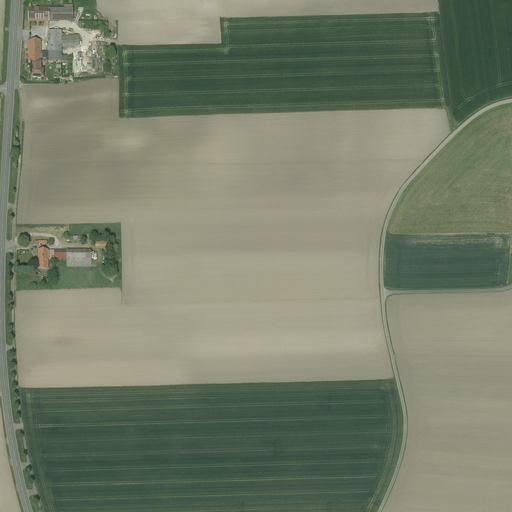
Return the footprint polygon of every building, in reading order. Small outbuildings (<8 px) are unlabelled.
[(49,9),(29,9),(29,21),(49,21),(49,9)] [(72,10),(49,9),(49,21),(72,21),(72,10)] [(41,41),(28,41),(28,63),(31,63),(41,63),(43,63),(47,63),(47,61),(61,61),(61,51),(61,47),(61,38),(61,32),(58,32),(53,32),(49,32),(49,40),(49,52),(41,52),(41,41)] [(78,37),(61,38),(61,47),(79,46),(78,37)] [(41,63),(31,63),(31,70),(31,78),(37,78),(38,79),(41,79),(41,78),(43,78),(43,70),(41,70),(41,63)] [(109,242),(96,242),(96,247),(103,247),(103,254),(109,254),(109,242)] [(48,251),(38,251),(38,270),(48,270),(48,259),(48,251)] [(91,251),(54,251),(49,251),(48,251),(48,259),(66,259),(66,267),(91,267),(91,251)]
